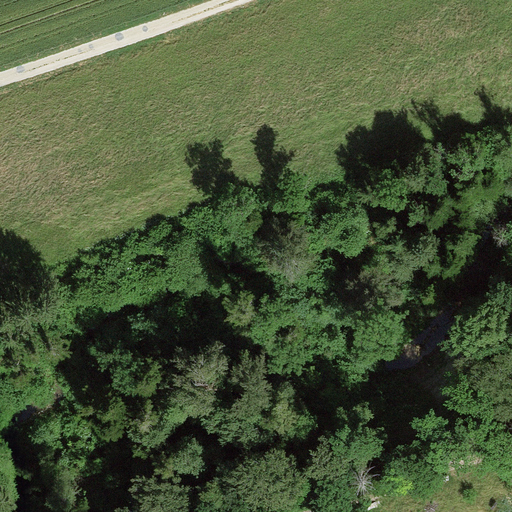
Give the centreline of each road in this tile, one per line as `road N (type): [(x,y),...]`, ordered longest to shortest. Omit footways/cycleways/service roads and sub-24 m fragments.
road 1 (track): [(243,0),(0,82)]
road 2 (track): [(511,460),(270,511)]
